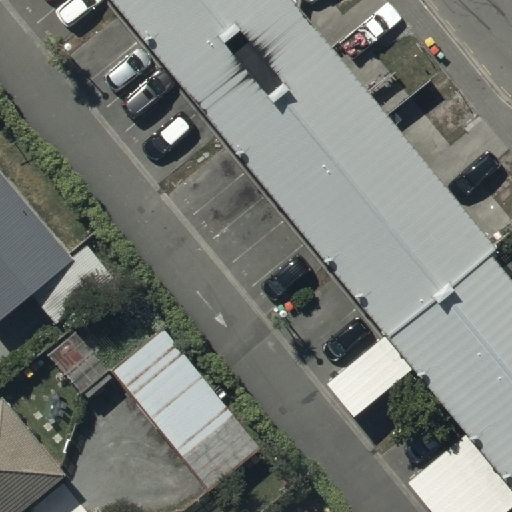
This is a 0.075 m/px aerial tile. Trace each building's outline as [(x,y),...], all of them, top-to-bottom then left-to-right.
[(110,0),(511,487),(511,272),(293,0),(110,0)] [(72,261),(0,171),(0,324),(35,297),(58,326),(117,278),(91,246),(72,261)] [(74,331),(46,355),(83,397),(111,373),(74,331)] [(168,332),(115,373),(211,495),(263,454),(168,332)] [(2,401),(0,402),(0,511),(28,511),(67,480),(2,401)]
